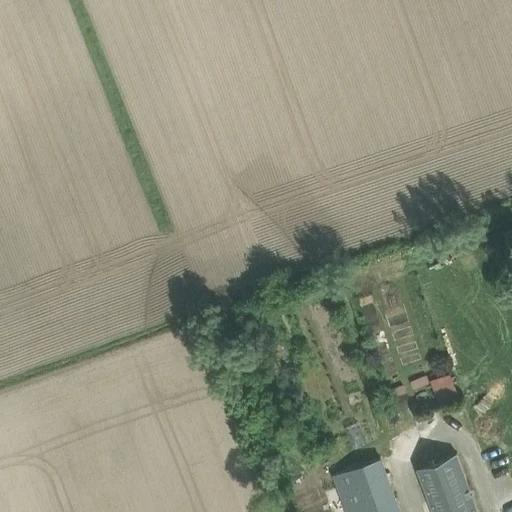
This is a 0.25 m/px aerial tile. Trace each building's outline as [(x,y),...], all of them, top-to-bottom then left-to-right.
[(511,228),(503,232),(511,255),(511,228)] [(432,380),(440,403),(459,396),(451,373),(432,380)] [(429,382),(426,375),(410,382),(413,389),(429,382)] [(390,398),(406,392),(403,384),(387,391),(390,398)] [(345,427),(354,449),(365,444),(356,423),(345,427)] [(479,511),(458,452),(419,467),(435,511),(479,511)] [(347,511),(401,511),(398,503),(381,457),(334,474),(347,511)]
